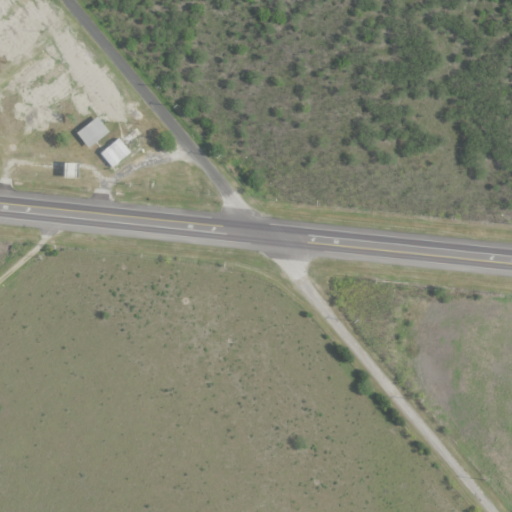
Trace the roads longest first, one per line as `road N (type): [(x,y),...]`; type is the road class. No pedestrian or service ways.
road 1 (residential): [(492,511),(66,0)]
road 2 (primary): [(0,206),(511,259)]
